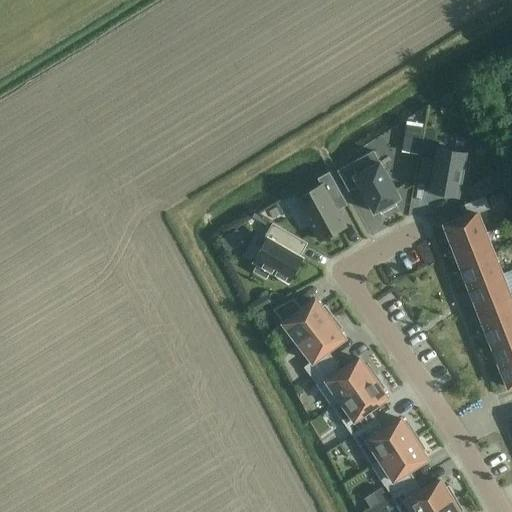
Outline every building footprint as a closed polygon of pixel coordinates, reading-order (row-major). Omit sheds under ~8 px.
[(405,120),(403,133),(419,136),(421,122),(405,120)] [(466,154),(438,148),(436,160),(423,158),(419,177),(426,179),(426,177),(433,179),(430,192),(458,197),(462,176),(467,177),(470,162),(464,161),(466,154)] [(374,151),(337,171),(349,192),(360,186),(374,212),(380,209),(382,213),(396,205),(394,201),(400,198),(374,151)] [(343,196),(329,172),(318,178),(321,185),(297,198),(320,241),(346,227),(332,202),(343,196)] [(480,182),(467,188),(473,199),(486,192),(480,182)] [(501,196),(489,200),(492,207),(503,202),(501,196)] [(464,218),(444,226),(452,246),(486,233),(478,212),(489,208),(485,197),(460,207),(464,218)] [(270,272),(288,283),(303,258),(295,253),(302,241),(273,224),(265,237),(267,239),(254,263),(257,265),(253,272),(266,279),(270,272)] [(452,246),(460,266),(494,253),(486,233),(452,246)] [(494,253),(460,266),(468,286),(502,273),(494,253)] [(502,273),(468,286),(476,306),(509,293),(502,273)] [(265,291),(251,299),(255,308),(275,297),(272,292),(267,295),(265,291)] [(511,299),(509,293),(476,306),(484,327),(511,315),(511,299)] [(272,310),(298,343),(333,317),(325,305),(321,308),(315,300),(302,310),(294,298),(272,310)] [(511,315),(484,327),(492,347),(511,338),(511,315)] [(304,367),(312,377),(335,361),(328,351),(344,338),(338,330),(342,328),(333,317),(298,343),(312,361),(304,367)] [(511,338),(492,347),(500,367),(511,361),(511,338)] [(335,361),(312,377),(333,407),(376,376),(368,364),(365,367),(359,359),(342,371),(335,361)] [(511,361),(500,367),(508,388),(511,386),(511,361)] [(333,407),(353,436),(377,420),(370,410),(387,398),(381,390),(384,387),(376,376),(333,407)] [(310,393),(295,401),(306,424),(322,416),(310,393)] [(353,436),(373,466),(417,437),(410,425),(406,427),(401,419),(383,430),(377,420),(353,436)] [(373,466),(391,495),(416,481),(409,471),(427,459),(422,451),(425,449),(417,437),(373,466)] [(391,495),(401,511),(433,511),(456,499),(448,487),(445,489),(440,480),(422,491),(416,481),(391,495)] [(433,511),(460,511),(463,511),(456,499),(433,511)]
